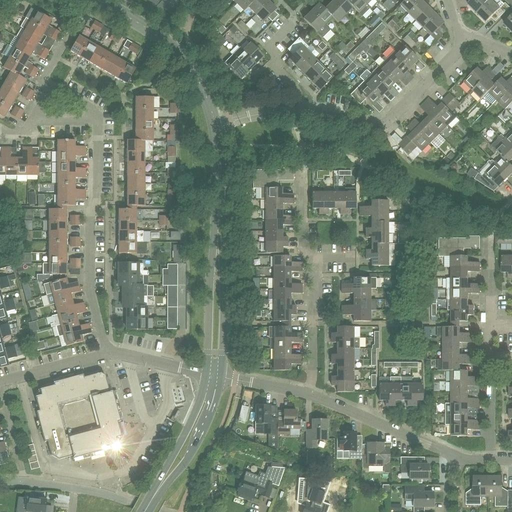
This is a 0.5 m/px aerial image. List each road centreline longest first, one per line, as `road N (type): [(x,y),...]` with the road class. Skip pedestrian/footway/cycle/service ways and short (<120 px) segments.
road 1 (residential): [(19,376),(42,466),(94,477),(119,473),(132,466),(155,426)]
road 2 (residential): [(105,353),(89,285),(98,123)]
road 3 (unclassified): [(299,110),(372,127),(386,123),(468,38)]
road 4 (tertiary): [(97,0),(173,48),(215,126)]
road 5 (residential): [(458,460),(309,395)]
road 6 (tertiary): [(215,126),(216,267)]
road 7 (residential): [(309,395),(313,259)]
road 8 (tertiary): [(159,486),(189,454),(218,377)]
road 9 (tertiary): [(205,374),(159,486)]
